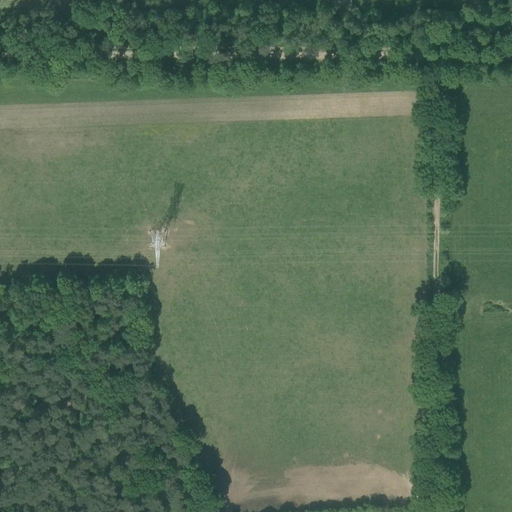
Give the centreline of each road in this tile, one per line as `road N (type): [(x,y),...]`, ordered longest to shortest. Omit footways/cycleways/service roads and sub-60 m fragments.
road 1 (track): [(511,59),(0,59)]
road 2 (track): [(432,511),(430,54)]
